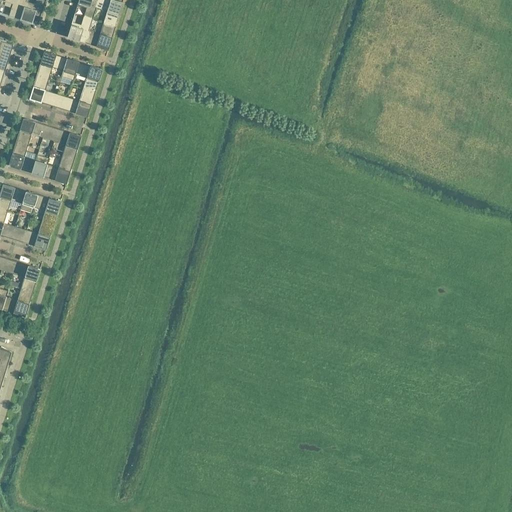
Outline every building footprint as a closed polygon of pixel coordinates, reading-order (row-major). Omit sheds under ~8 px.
[(20,20),(26,2),(26,0),(7,0),(6,6),(11,8),(9,16),(20,20)] [(38,25),(45,0),(35,0),(35,4),(26,2),(20,20),(32,23),(34,15),(40,17),(37,25),(38,25)] [(96,8),(98,0),(78,0),(77,5),(86,8),(84,17),(92,19),(96,8)] [(115,26),(123,3),(114,0),(98,0),(96,8),(107,11),(103,23),(115,26)] [(85,43),(88,31),(89,31),(92,19),(84,17),(81,25),(72,22),(67,38),(85,43)] [(108,50),(115,26),(103,23),(100,34),(89,31),(88,31),(85,43),(108,50)] [(0,70),(5,72),(13,45),(1,41),(0,44),(0,70)] [(63,71),(67,59),(44,51),(36,75),(48,79),(52,67),(63,71)] [(75,75),(79,62),(67,59),(63,71),(61,77),(73,81),(75,75)] [(95,93),(102,69),(79,62),(75,75),(86,78),(83,90),(95,93)] [(45,90),(48,79),(36,75),(29,99),(52,106),(56,94),(45,90)] [(87,117),(95,93),(83,90),(79,101),(68,98),(64,110),(87,117)] [(64,110),(68,98),(56,94),(52,106),(64,110)] [(43,138),(46,125),(23,118),(16,142),(28,146),(31,134),(43,138)] [(54,141),(58,129),(46,125),(43,138),(54,141)] [(74,160),(81,136),(58,129),(54,141),(65,145),(62,156),(74,160)] [(26,151),(28,146),(16,142),(8,166),(32,173),(35,161),(35,160),(37,156),(37,155),(26,151)] [(43,177),(47,164),(49,158),(37,155),(37,156),(35,160),(35,161),(32,173),(43,177)] [(43,177),(66,184),(74,160),(62,156),(58,168),(47,164),(43,177)] [(22,203),(26,191),(3,184),(0,192),(0,209),(7,212),(11,200),(22,203)] [(34,207),(37,195),(26,191),(22,203),(20,209),(32,213),(34,207)] [(53,226),(61,202),(37,195),(34,207),(45,211),(41,222),(53,226)] [(4,223),(7,212),(0,209),(0,235),(11,239),(15,227),(4,223)] [(46,250),(53,226),(41,222),(38,234),(26,230),(23,242),(46,250)] [(23,242),(26,230),(15,227),(11,239),(23,242)] [(13,274),(17,262),(5,258),(1,270),(13,274)] [(33,293),(40,269),(17,262),(13,274),(24,277),(21,289),(33,293)] [(25,317),(33,293),(21,289),(17,301),(6,297),(2,309),(25,317)] [(0,359),(8,362),(11,352),(5,350),(6,349),(1,347),(0,347),(0,359)] [(0,370),(5,372),(8,362),(0,359),(0,370)]
